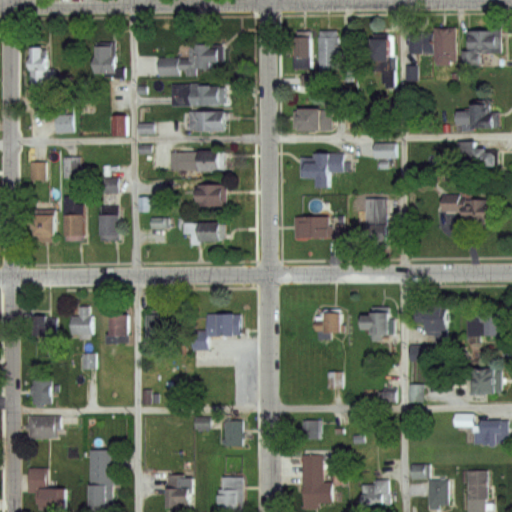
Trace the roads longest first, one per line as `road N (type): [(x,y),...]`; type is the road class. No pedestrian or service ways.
road 1 (residential): [(0,277),(511,268)]
road 2 (residential): [(15,511),(7,0)]
road 3 (residential): [(271,511),(268,0)]
road 4 (residential): [(404,0),(0,5)]
